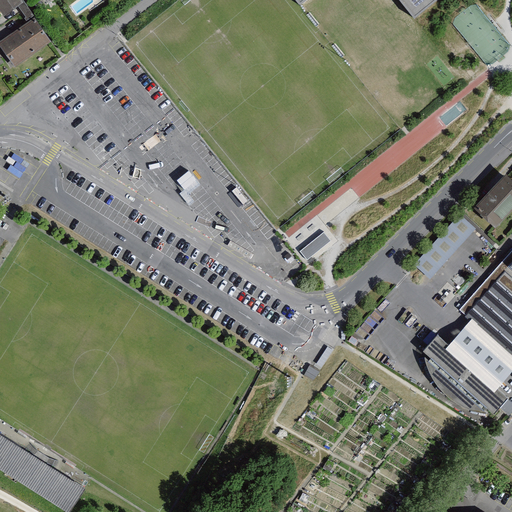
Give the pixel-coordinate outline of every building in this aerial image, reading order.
[(0,0),(0,11),(5,18),(18,8),(27,21),(34,16),(21,0),(0,0)] [(402,0),(415,16),(434,0),(402,0)] [(0,43),(0,45),(15,67),(51,42),(35,19),(0,43)] [(511,180),(506,175),(474,209),(496,229),(511,211),(511,180)] [(460,215),(415,265),(430,279),(476,229),(460,215)] [(307,260),(331,241),(324,232),(300,251),(307,260)] [(511,251),(460,310),(471,320),(511,356),(511,251)] [(459,334),(449,345),(499,388),(508,377),(511,372),(511,356),(471,320),(459,334)] [(449,345),(438,334),(423,351),(425,358),(427,367),(431,376),(434,381),(439,388),(443,392),(448,397),(453,401),(459,405),(464,408),(470,410),(479,413),(488,414),(495,415),(510,398),(499,388),(449,345)] [(84,487),(0,434),(0,470),(66,511),(71,511),(78,502),(83,494),(87,489),(84,487)]
